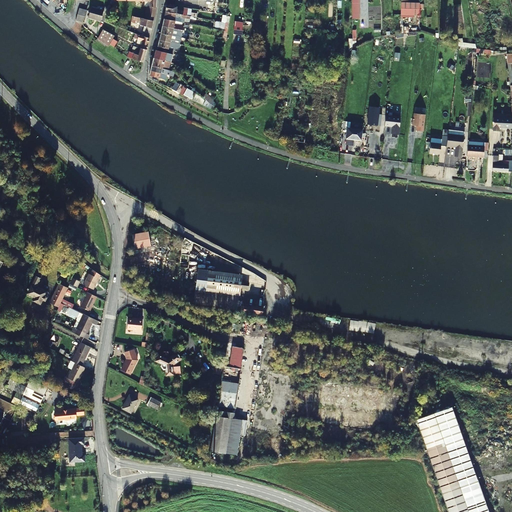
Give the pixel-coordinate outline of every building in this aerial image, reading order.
[(150,8),(151,8),(156,8),(156,0),(134,0),(145,1),(145,7),(150,7),(150,8)] [(408,0),(401,0),(401,15),(419,15),(419,12),(419,3),(408,3),(408,0)] [(188,9),(176,7),(166,5),(165,12),(180,15),(186,16),(188,9)] [(101,21),(102,21),(105,22),(109,8),(105,7),(104,12),(91,8),(89,18),(101,21)] [(83,22),(86,10),(79,8),(76,20),(83,22)] [(165,12),(164,20),(173,21),(174,17),(179,18),(180,15),(165,12)] [(141,25),(145,26),(152,29),(154,21),(148,20),(133,15),(132,17),(135,18),(135,19),(142,22),(141,25)] [(183,26),(174,25),(175,22),(173,21),(164,20),(163,26),(182,30),(183,26)] [(242,35),(243,23),(234,22),(233,34),(242,35)] [(174,31),(182,32),(182,30),(163,26),(161,33),(172,36),(174,31)] [(102,29),(101,32),(102,32),(105,34),(108,36),(105,44),(108,47),(109,47),(110,44),(114,36),(103,29),(102,29)] [(137,38),(136,40),(142,41),(141,45),(141,46),(135,44),(135,46),(147,50),(150,39),(142,36),(132,32),(131,36),(137,38)] [(171,40),(172,36),(161,33),(160,40),(174,44),(175,41),(171,40)] [(476,43),(462,43),(463,39),(458,38),(458,51),(466,51),(466,48),(475,48),(476,43)] [(173,47),(174,44),(160,40),(158,47),(168,50),(169,46),(173,47)] [(147,50),(135,46),(134,49),(140,50),(139,54),(129,52),(128,57),(144,62),(147,50)] [(165,57),(168,58),(172,59),(173,55),(156,51),(154,59),(164,61),(165,57)] [(170,67),(163,65),(164,61),(154,59),(152,66),(166,70),(173,72),(174,69),(170,68),(170,67)] [(152,66),(151,71),(164,74),(166,70),(152,66)] [(167,75),(164,74),(151,71),(150,76),(166,80),(167,75)] [(303,126),(308,126),(307,143),(316,144),(321,88),(313,87),(310,123),(303,122),(303,126)] [(210,101),(204,94),(202,97),(203,98),(206,100),(206,101),(209,103),(210,101)] [(379,109),(370,108),(367,125),(380,126),(381,116),(378,115),(379,109)] [(423,131),(425,114),(414,113),(412,125),(416,126),(415,130),(423,131)] [(400,118),(385,116),(384,126),(392,127),(391,134),(398,135),(400,118)] [(499,130),(499,127),(511,127),(511,117),(493,117),(493,130),(499,130)] [(361,142),(362,131),(347,129),(345,146),(353,147),(353,141),(361,142)] [(305,142),(306,132),(294,131),(293,141),(305,142)] [(461,157),(464,136),(448,134),(446,146),(455,147),(454,156),(461,157)] [(467,145),(467,156),(483,157),(484,146),(484,142),(468,141),(468,143),(467,145)] [(440,154),(441,144),(430,142),(429,153),(440,154)] [(492,171),(508,171),(508,166),(502,165),(502,161),(499,161),(499,156),(493,156),(492,171)] [(151,246),(148,232),(132,235),(135,249),(151,246)] [(241,282),(242,276),(201,270),(198,290),(195,290),(194,302),(203,305),(237,310),(240,288),(248,289),(249,283),(241,282)] [(34,297),(33,300),(41,304),(43,300),(45,301),(47,297),(45,296),(47,292),(37,287),(43,274),(39,271),(36,276),(35,276),(34,276),(34,277),(33,277),(33,278),(34,279),(32,284),(31,284),(29,288),(28,287),(25,292),(27,293),(34,297)] [(85,286),(94,291),(102,276),(95,271),(92,276),(91,275),(85,286)] [(17,272),(14,280),(22,283),(25,275),(17,272)] [(71,285),(78,288),(81,284),(74,280),(71,285)] [(9,284),(3,281),(3,282),(1,287),(6,290),(9,284)] [(97,297),(88,293),(86,298),(82,308),(91,312),(97,297)] [(61,304),(73,309),(75,305),(63,300),(61,304)] [(100,321),(82,313),(78,322),(81,323),(78,330),(75,329),(75,328),(73,333),(89,340),(91,336),(88,334),(93,323),(98,325),(100,321)] [(141,330),(142,318),(135,317),(135,318),(128,318),(127,329),(141,330)] [(78,347),(75,354),(72,361),(75,362),(82,365),(90,347),(80,342),(78,347)] [(232,346),(229,366),(240,368),(242,353),(244,353),(244,349),(242,347),(232,346)] [(138,360),(134,349),(124,352),(127,360),(126,361),(122,370),(131,374),(138,360)] [(166,358),(159,355),(156,360),(162,363),(161,365),(163,368),(165,367),(166,374),(172,373),(171,364),(173,363),(174,364),(182,358),(177,352),(170,358),(166,358)] [(75,362),(72,369),(68,378),(66,377),(64,381),(78,387),(80,383),(78,382),(85,367),(82,365),(75,362)] [(213,373),(222,374),(223,366),(214,364),(213,373)] [(222,381),(239,383),(241,368),(240,368),(229,366),(224,366),(222,381)] [(48,388),(14,372),(7,386),(2,397),(35,413),(48,388)] [(235,408),(239,383),(222,381),(218,406),(235,408)] [(157,400),(146,394),(142,402),(153,408),(157,400)] [(130,395),(123,408),(131,413),(138,400),(130,395)] [(63,407),(56,408),(56,412),(55,412),(55,414),(54,415),(54,418),(55,419),(55,420),(65,420),(66,420),(69,420),(70,419),(76,419),(75,417),(75,411),(68,412),(67,411),(63,411),(63,407)] [(429,457),(448,511),(489,511),(452,407),(437,412),(436,414),(435,421),(418,421),(417,421),(427,450),(423,452),(425,459),(429,457)] [(241,421),(232,419),(233,414),(216,411),(210,451),(235,455),(241,421)] [(82,455),(81,444),(84,444),(84,438),(69,438),(70,462),(82,461),(85,461),(84,455),(82,455)]
